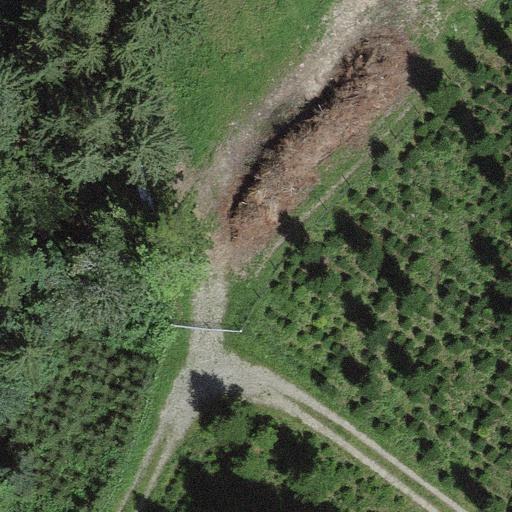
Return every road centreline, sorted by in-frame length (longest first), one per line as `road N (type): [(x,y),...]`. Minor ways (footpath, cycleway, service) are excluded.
road 1 (track): [(478,0),(438,64),(215,330),(214,374)]
road 2 (track): [(436,511),(280,393),(214,374)]
road 3 (track): [(119,511),(214,374)]
